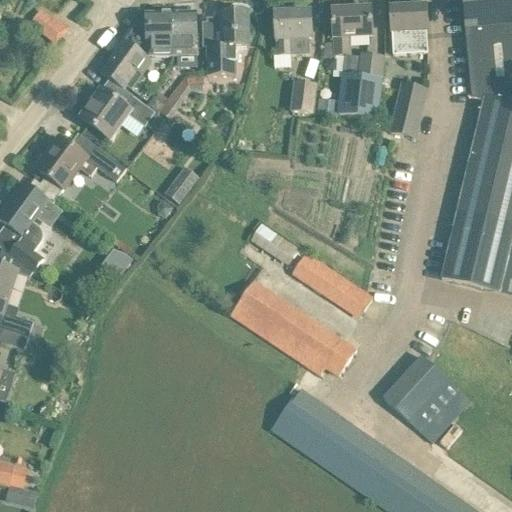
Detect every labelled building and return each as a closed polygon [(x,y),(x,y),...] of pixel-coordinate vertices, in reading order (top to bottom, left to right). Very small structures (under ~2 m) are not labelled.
[(511,0),(462,0),(471,99),(484,103),(442,281),(511,296),(511,0)] [(427,32),(425,7),(391,9),(394,57),(428,55),(427,32)] [(60,46),(72,26),(43,9),(31,29),(60,46)] [(333,12),(334,32),(335,56),(350,56),(349,38),(372,37),(371,10),(333,12)] [(197,14),(172,15),(173,57),(196,56),(196,44),(198,44),(197,14)] [(207,50),(208,78),(239,77),(238,61),(235,61),(234,48),(249,47),(249,14),(221,14),(221,49),(207,50)] [(275,15),(276,35),(277,59),(310,57),(309,40),(312,40),(310,14),(275,15)] [(173,57),(172,15),(147,15),(148,56),(150,57),(173,57)] [(136,75),(127,89),(132,93),(153,63),(124,43),(114,57),(136,75)] [(136,75),(114,57),(101,75),(110,82),(124,92),(127,89),(136,75)] [(343,75),(338,116),(376,120),(383,60),(361,57),(359,77),(343,75)] [(182,94),(205,89),(202,77),(179,82),(182,94)] [(124,92),(110,82),(103,92),(102,91),(81,120),(111,142),(129,117),(146,129),(147,127),(156,115),(124,92)] [(292,115),(312,117),(316,86),(295,84),(292,115)] [(391,136),(415,141),(426,92),(402,86),(391,136)] [(319,99),(318,114),(329,114),(338,116),(339,101),(330,99),(319,99)] [(156,115),(147,127),(156,133),(164,122),(156,115)] [(45,189),(58,199),(64,191),(66,192),(81,172),(92,180),(98,171),(109,179),(117,185),(127,172),(119,166),(98,150),(90,162),(59,140),(58,141),(61,144),(51,158),(48,156),(36,171),(46,178),(41,186),(45,189)] [(31,223),(46,202),(53,207),(58,199),(45,189),(40,196),(24,185),(23,186),(27,189),(20,198),(16,196),(0,218),(0,222),(18,235),(6,253),(2,250),(2,251),(1,252),(20,265),(20,266),(33,276),(44,261),(34,254),(42,244),(43,239),(42,234),(39,230),(33,226),(34,225),(31,223)] [(172,185),(165,194),(180,204),(186,195),(172,185)] [(163,200),(159,206),(160,213),(166,217),(174,207),(163,200)] [(372,223),(372,245),(387,245),(388,223),(372,223)] [(253,242),(291,267),(302,250),(264,225),(253,242)] [(20,265),(1,252),(0,256),(0,316),(2,317),(17,273),(20,266),(20,265)] [(127,254),(109,276),(115,282),(133,260),(127,254)] [(306,255),(291,277),(358,322),(373,299),(306,255)] [(320,379),(325,372),(338,381),(358,352),(254,283),(230,319),(320,379)] [(2,331),(40,343),(44,330),(34,327),(35,326),(7,317),(2,331)] [(25,353),(35,356),(40,343),(2,331),(0,337),(0,346),(25,355),(25,353)] [(0,399),(9,402),(17,376),(2,371),(1,373),(0,372),(0,399)] [(397,385),(382,401),(420,435),(435,418),(397,385)] [(271,434),(383,511),(472,511),(300,392),(271,434)] [(0,485),(9,487),(13,469),(0,464),(0,485)] [(10,488),(6,503),(23,508),(23,506),(26,494),(26,492),(10,488)]
